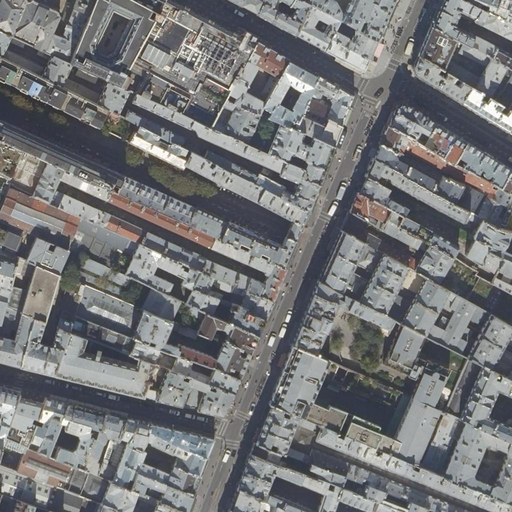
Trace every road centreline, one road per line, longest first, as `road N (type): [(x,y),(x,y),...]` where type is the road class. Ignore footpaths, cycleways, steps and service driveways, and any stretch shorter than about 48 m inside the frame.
road 1 (residential): [(312,242),(0,98)]
road 2 (residential): [(0,373),(236,432)]
road 3 (residential): [(236,432),(312,242)]
road 4 (residential): [(375,91),(202,0)]
road 5 (residential): [(312,242),(375,91)]
road 6 (residential): [(389,76),(511,152)]
